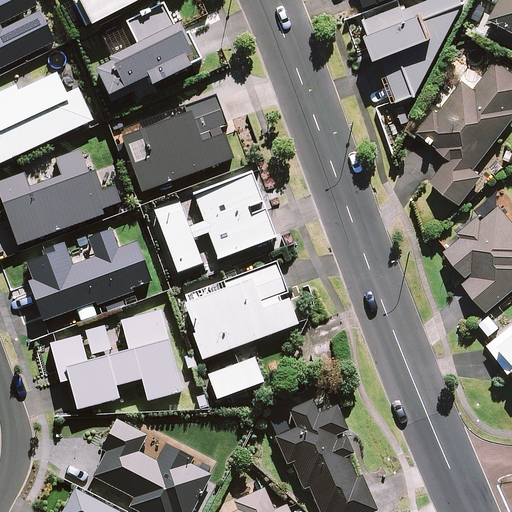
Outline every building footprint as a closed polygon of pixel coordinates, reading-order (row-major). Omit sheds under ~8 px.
[(145,0),(74,0),(90,29),(145,0)] [(374,60),(380,57),(396,102),(416,95),(462,5),(460,0),(427,0),(405,9),(404,4),(362,20),(368,34),(365,35),(374,60)] [(511,0),(498,0),(488,19),(511,31),(511,0)] [(187,36),(181,39),(175,27),(172,29),(161,7),(125,25),(136,48),(92,70),(109,106),(125,98),(148,86),(150,89),(201,63),(187,36)] [(511,108),(511,73),(495,61),(472,91),(459,81),(418,134),(448,158),(430,182),(459,205),(482,176),(473,169),(511,118),(511,113),(509,112),(511,108)] [(225,128),(214,99),(182,111),(184,116),(120,140),(140,194),(231,160),(220,131),(225,128)] [(274,240),(250,177),(194,198),(203,223),(189,229),(179,203),(153,213),(176,275),(200,266),(191,241),(207,235),(217,261),(274,240)] [(459,237),(443,250),(467,279),(462,283),(485,312),(511,289),(511,223),(498,206),(481,220),(477,215),(456,232),(459,237)] [(225,291),(183,307),(193,335),(191,336),(200,362),(296,326),(274,267),(223,286),(225,291)] [(511,325),(487,346),(511,375),(511,325)] [(207,378),(216,401),(227,397),(247,389),(261,384),(252,360),(207,378)] [(318,416),(312,402),(289,412),(296,430),(274,439),(286,466),(291,464),(303,491),(308,488),(318,511),(374,511),(360,479),(356,481),(346,457),(351,455),(342,434),(347,432),(336,408),(318,416)] [(275,510),(265,489),(234,504),(238,511),(237,511),(286,511),(284,506),(275,510)]
